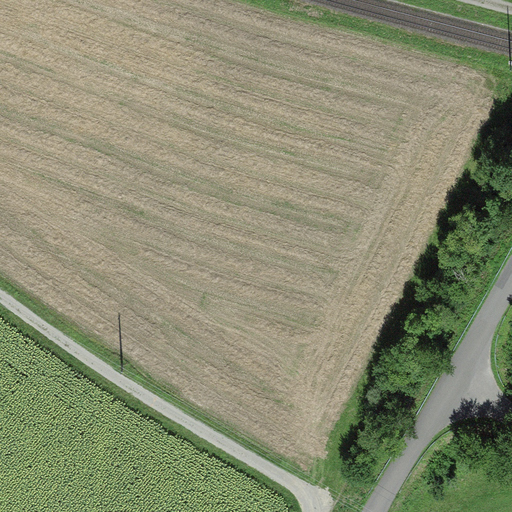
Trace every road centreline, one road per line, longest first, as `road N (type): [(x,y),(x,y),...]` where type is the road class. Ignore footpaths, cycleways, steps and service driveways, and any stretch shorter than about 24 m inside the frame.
road 1 (track): [(0,289),(99,365),(328,497),(319,511)]
road 2 (tertiary): [(378,511),(456,389)]
